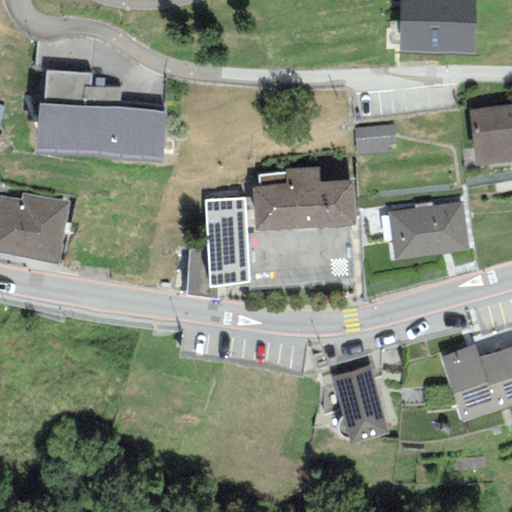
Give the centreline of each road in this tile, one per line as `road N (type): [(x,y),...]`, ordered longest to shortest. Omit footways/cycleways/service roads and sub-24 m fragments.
road 1 (tertiary): [(0,277),(242,320),(316,322),(511,276)]
road 2 (residential): [(41,0),(42,20),(61,38),(126,44),(174,74),(225,90),(511,91)]
road 3 (residential): [(239,0),(164,10),(117,0)]
